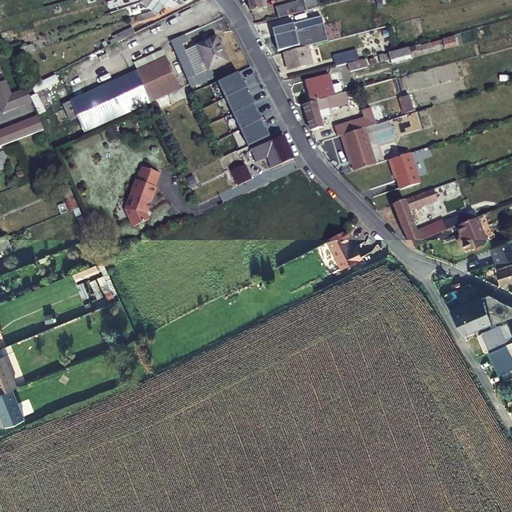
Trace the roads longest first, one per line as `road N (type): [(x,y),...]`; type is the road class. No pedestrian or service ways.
road 1 (residential): [(226,0),(308,156),(403,251)]
road 2 (residential): [(403,251),(506,427)]
road 3 (residential): [(403,251),(511,302)]
